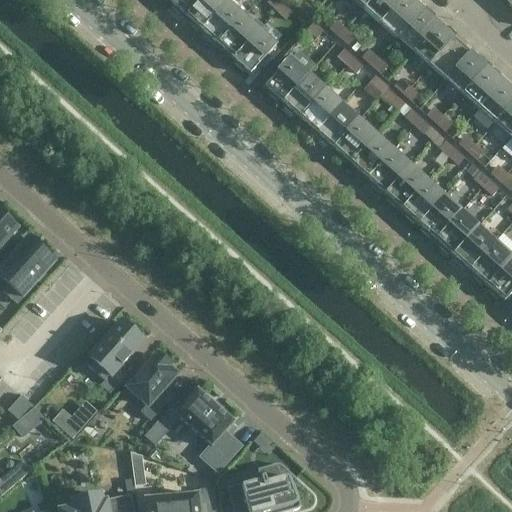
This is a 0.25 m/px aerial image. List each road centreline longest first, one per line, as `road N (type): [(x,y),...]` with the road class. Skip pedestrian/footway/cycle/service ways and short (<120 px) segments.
road 1 (tertiary): [(511,396),(64,0)]
road 2 (residential): [(104,268),(342,481),(350,506)]
road 3 (residential): [(104,268),(15,369),(0,357)]
road 4 (residential): [(0,174),(104,268)]
